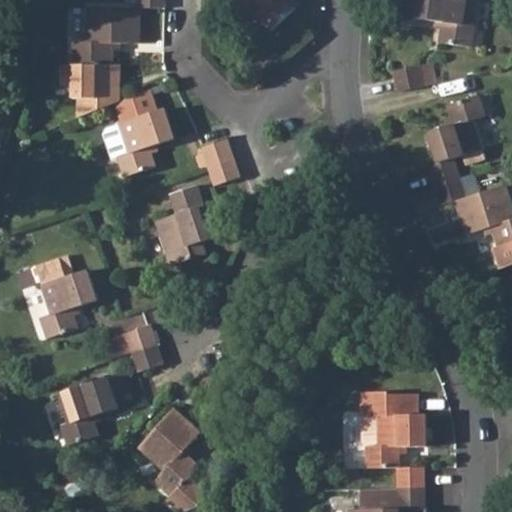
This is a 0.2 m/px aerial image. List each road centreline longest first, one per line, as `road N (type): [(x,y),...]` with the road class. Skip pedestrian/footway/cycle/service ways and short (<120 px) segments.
road 1 (residential): [(488,428),(475,383),(363,158),(348,96),(346,28)]
road 2 (residential): [(197,332),(224,301),(269,209),(238,113)]
road 3 (residential): [(238,113),(346,28)]
road 4 (residential): [(238,113),(185,55),(185,0)]
